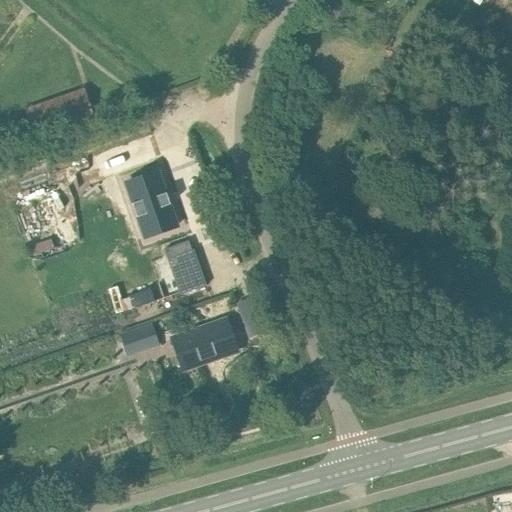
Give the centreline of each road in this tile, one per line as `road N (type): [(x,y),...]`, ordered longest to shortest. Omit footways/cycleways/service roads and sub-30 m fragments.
road 1 (tertiary): [(357,474),(251,183),(239,129),(247,67),(281,0)]
road 2 (track): [(0,368),(110,330),(152,447),(0,497)]
road 3 (secondary): [(357,474),(511,431)]
road 4 (track): [(137,405),(0,453)]
road 5 (secondary): [(217,511),(357,474)]
road 6 (track): [(124,368),(0,412)]
